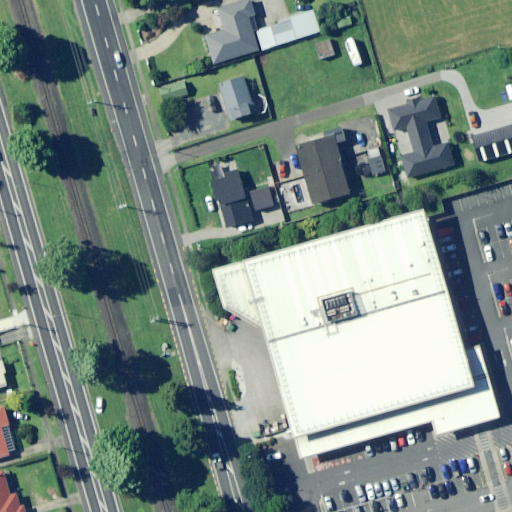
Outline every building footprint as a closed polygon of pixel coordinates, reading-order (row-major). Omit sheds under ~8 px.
[(251,12),(248,1),(220,9),(226,31),(204,37),(212,64),(258,51),(247,13),(251,12)] [(320,32),(312,10),(289,17),(290,20),(257,31),(263,50),(320,32)] [(334,55),(329,40),(314,45),(319,60),(334,55)] [(188,92),(184,79),(156,89),(161,102),(188,92)] [(254,113),(244,81),(218,89),(229,121),(254,113)] [(439,118),(434,98),(388,110),(393,131),(405,127),(412,153),(401,156),(407,179),(453,167),(447,144),(432,148),(425,122),(439,118)] [(348,196),(334,138),(298,147),(312,204),(348,196)] [(248,179),(242,158),(209,168),(227,229),(255,221),(257,206),(278,200),(270,173),(248,179)] [(437,437),(504,418),(483,347),(465,351),(426,210),(216,269),(229,310),(268,333),(303,460),(433,421),(437,437)] [(0,388),(12,386),(5,361),(0,362),(0,388)] [(11,426),(6,406),(0,407),(0,459),(19,454),(11,426)] [(13,490),(8,472),(0,474),(0,511),(27,511),(21,488),(13,490)]
